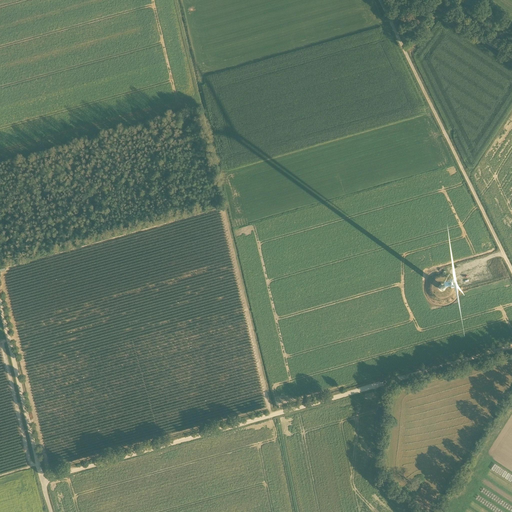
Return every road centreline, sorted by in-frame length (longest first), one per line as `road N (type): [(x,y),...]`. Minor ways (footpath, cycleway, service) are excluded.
road 1 (track): [(41,479),(511,346)]
road 2 (track): [(379,0),(511,271)]
road 3 (track): [(0,303),(41,479)]
